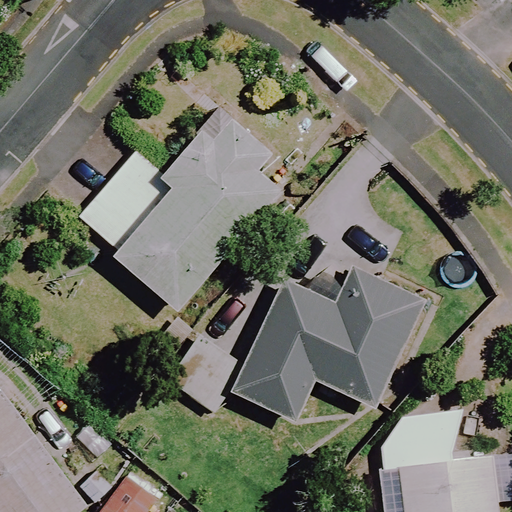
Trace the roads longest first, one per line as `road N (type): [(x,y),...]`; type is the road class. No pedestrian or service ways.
road 1 (residential): [(511,141),(360,0)]
road 2 (residential): [(113,0),(0,131)]
